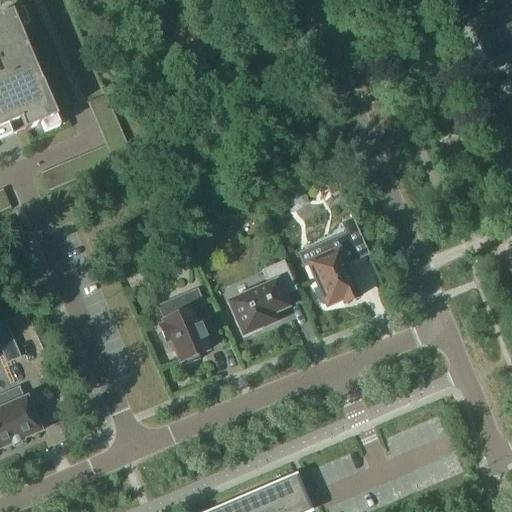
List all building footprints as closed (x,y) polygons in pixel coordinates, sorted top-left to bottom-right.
[(477,45),(488,71),(511,61),(511,6),(511,7),(489,16),(494,30),(483,35),(474,38),(477,45)] [(56,119),(11,13),(0,17),(0,137),(1,137),(13,132),(15,137),(56,119)] [(511,148),(511,108),(510,105),(496,111),(511,148)] [(343,305),(358,299),(344,267),(368,256),(352,220),(340,225),(345,235),(319,247),(324,258),(307,265),(318,289),(314,291),(321,305),(324,303),(327,309),(342,302),(343,305)] [(261,330),(275,324),(271,316),(287,309),(281,298),(296,292),(283,263),(261,272),(267,287),(227,305),(242,338),(261,329),(261,330)] [(182,298),(188,312),(162,323),(163,327),(159,328),(165,344),(170,342),(179,364),(181,368),(200,361),(198,356),(207,353),(202,341),(204,340),(199,327),(196,328),(195,325),(208,319),(196,292),(182,298)] [(3,322),(0,323),(0,347),(7,364),(19,359),(3,322)] [(0,450),(10,446),(11,448),(22,443),(21,441),(40,433),(26,400),(0,410),(0,450)] [(308,511),(294,479),(215,511),(308,511)]
